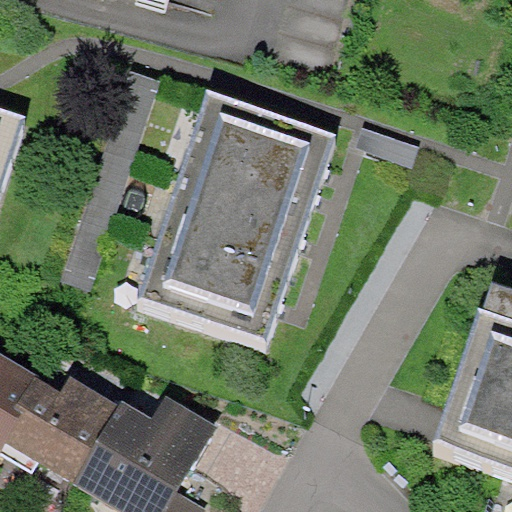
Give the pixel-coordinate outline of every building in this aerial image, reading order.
[(159,93),(129,83),(60,288),(90,298),(159,93)] [(339,156),(209,111),(138,318),(267,362),(339,156)] [(0,211),(25,133),(0,124),(0,211)] [(511,313),(498,309),(489,335),(484,329),(438,462),(511,487),(511,313)] [(13,409),(34,375),(35,373),(0,352),(0,452),(6,442),(23,415),(13,409)] [(72,482),(119,405),(71,376),(61,392),(34,375),(13,409),(23,415),(6,442),(72,482)] [(152,418),(122,400),(119,405),(72,482),(120,511),(164,511),(176,492),(216,427),(165,396),(152,418)] [(203,511),(205,509),(176,492),(164,511),(203,511)]
